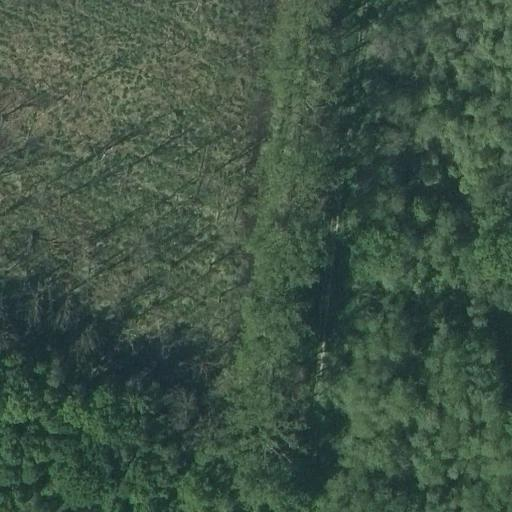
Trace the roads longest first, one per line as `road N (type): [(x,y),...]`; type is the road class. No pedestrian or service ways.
road 1 (track): [(305,0),(242,511)]
road 2 (track): [(306,511),(365,0)]
road 3 (track): [(248,462),(0,442)]
